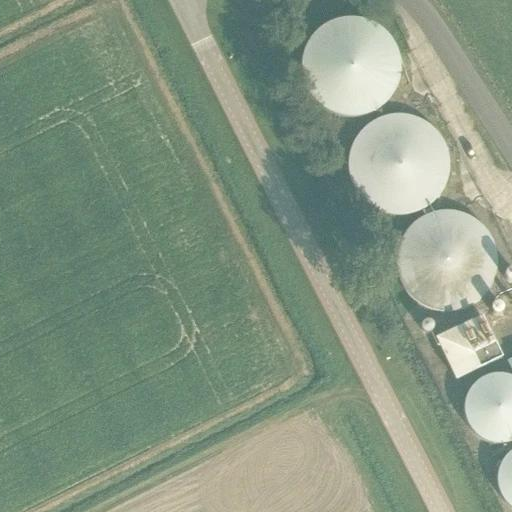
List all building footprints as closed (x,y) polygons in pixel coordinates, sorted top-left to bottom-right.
[(358,19),(351,18),(344,19),(337,20),(331,22),(325,26),(319,30),(314,35),(310,40),(306,46),(304,53),(302,59),(301,66),(302,73),(303,80),(305,87),(308,93),(312,99),(317,104),(322,108),(328,112),(334,115),(341,117),(348,118),(355,117),(362,116),(368,115),(375,112),(381,108),(386,103),(390,98),(394,93),(397,86),(399,80),(401,73),(401,66),(400,59),(398,52),(396,46),(392,40),(388,34),(383,30),(377,26),(371,22),(365,20),(358,19)] [(411,116),(404,115),(397,114),(390,115),(384,117),(377,119),(371,122),(366,126),(361,131),(356,137),(353,143),(350,149),(349,156),(348,163),(348,170),(349,176),(351,183),(354,189),(358,195),(362,200),(367,205),(373,209),(379,212),(386,214),(393,215),(400,216),(406,215),(413,213),(420,211),(426,208),(431,203),(436,199),(440,193),(444,187),(446,181),(448,174),(449,167),(449,160),(448,154),(446,147),(443,141),(439,135),(435,130),(429,125),(424,121),(417,118),(411,116)] [(462,214),(455,212),(448,211),(441,212),(434,213),(427,215),(421,218),(415,222),(410,227),(405,232),(402,238),(399,244),(397,251),(396,258),(396,265),(397,272),(399,279),(402,285),(405,291),(410,296),(415,301),(421,305),(427,308),(434,310),(441,311),(448,312),(455,311),(461,309),(468,307),(474,303),(480,299),(484,294),(489,288),(492,282),(494,276),(496,269),(496,262),(496,255),(494,248),(492,241),(489,235),(485,229),(480,224),(474,220),(468,216),(462,214)] [(484,322),(438,344),(457,386),(483,378),(505,367),(484,322)] [(511,382),(507,381),(503,381),(499,381),(495,381),(490,383),(486,384),(483,386),(480,388),(476,391),(474,394),(471,398),(469,402),(468,406),(467,411),(467,415),(467,419),(467,423),(469,428),(471,432),(473,436),(477,440),(480,443),(484,446),(489,448),(493,449),(498,450),(502,450),(506,450),(511,449),(511,448),(511,382)] [(511,511),(511,458),(511,459),(509,461),(507,463),(504,467),(502,471),(500,476),(498,481),(498,484),(498,487),(498,492),(499,496),(500,500),(501,502),(504,507),(506,510),(508,511),(511,511)]
